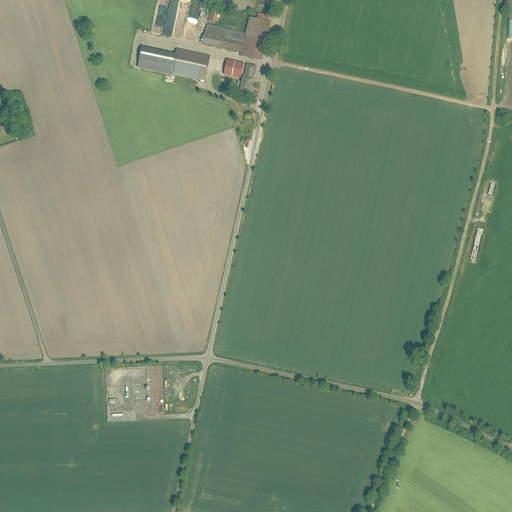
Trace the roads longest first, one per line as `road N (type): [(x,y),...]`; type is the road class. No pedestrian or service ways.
road 1 (track): [(414,403),(489,137),(501,0)]
road 2 (unclassified): [(286,0),(207,358)]
road 3 (unclassified): [(511,450),(414,403),(207,358)]
road 4 (unclassified): [(207,358),(45,363)]
road 5 (unclassified): [(207,358),(172,511)]
road 6 (unclassified): [(0,224),(45,363)]
